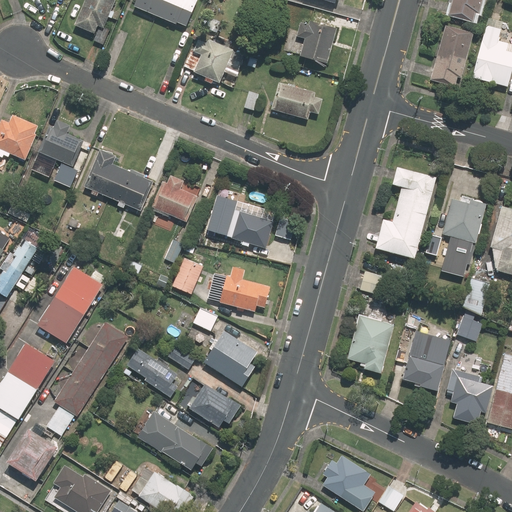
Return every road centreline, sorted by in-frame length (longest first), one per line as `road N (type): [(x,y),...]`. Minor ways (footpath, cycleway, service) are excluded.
road 1 (residential): [(19,50),(348,187)]
road 2 (tertiary): [(511,498),(292,389)]
road 3 (tertiary): [(348,187),(292,389)]
road 4 (residential): [(369,105),(511,144)]
road 5 (tertiary): [(292,389),(237,511)]
